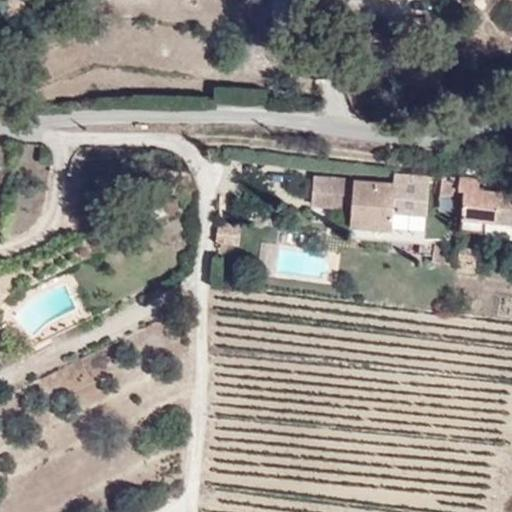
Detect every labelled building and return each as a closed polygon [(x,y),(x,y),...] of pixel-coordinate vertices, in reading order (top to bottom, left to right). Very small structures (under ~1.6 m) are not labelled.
[(423,197),(424,172),(405,171),(404,182),(404,196),(423,197)] [(511,220),(511,190),(486,188),(487,179),(446,175),(443,200),(468,203),(467,216),(511,220)] [(357,179),(316,176),(315,213),(355,215),(357,179)] [(404,196),(404,182),(357,179),(355,215),(354,225),(401,228),(404,196)] [(218,197),(217,223),(233,224),(233,198),(218,197)] [(240,245),(240,225),(215,225),(215,245),(240,245)] [(0,307),(14,292),(0,279),(0,307)]
